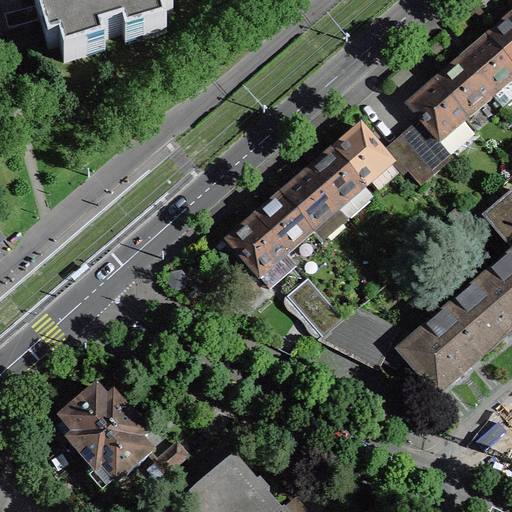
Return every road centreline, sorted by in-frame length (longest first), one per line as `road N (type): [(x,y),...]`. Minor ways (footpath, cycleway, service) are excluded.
road 1 (residential): [(93,294),(137,323),(511,505)]
road 2 (secondary): [(93,294),(430,0)]
road 3 (secondary): [(0,374),(93,294)]
